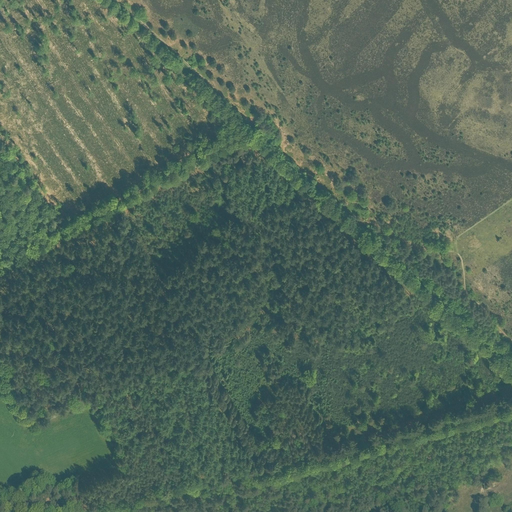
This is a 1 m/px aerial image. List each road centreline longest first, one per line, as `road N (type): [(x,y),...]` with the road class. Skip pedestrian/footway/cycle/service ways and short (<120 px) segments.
road 1 (track): [(213,482),(92,511)]
road 2 (track): [(0,258),(109,198)]
